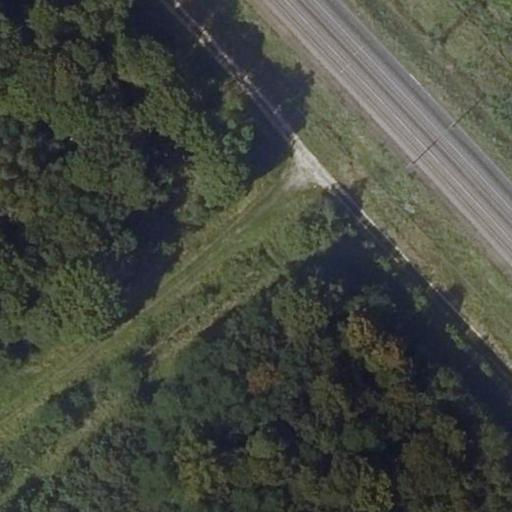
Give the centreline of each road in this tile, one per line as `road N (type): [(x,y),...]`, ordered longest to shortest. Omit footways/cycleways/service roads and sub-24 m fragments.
road 1 (track): [(169,0),(511,383)]
road 2 (track): [(0,416),(314,170)]
